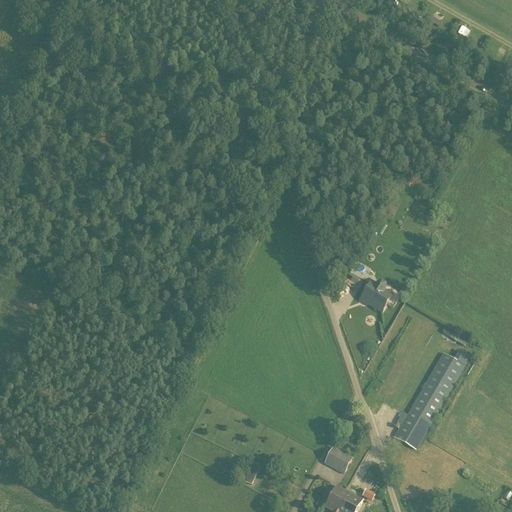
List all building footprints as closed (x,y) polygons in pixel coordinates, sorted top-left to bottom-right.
[(368,285),(359,301),(381,314),(391,298),(382,293),(384,289),(384,285),(379,282),(375,284),(373,288),(368,285)] [(378,337),(384,327),(380,325),(375,335),(378,337)] [(447,328),(444,333),(452,338),(455,332),(447,328)] [(455,333),(453,339),(462,343),(465,336),(455,333)] [(416,452),(470,360),(458,353),(453,361),(443,355),(394,439),(416,452)] [(344,476),(353,460),(333,449),(324,465),(344,476)] [(251,486),(260,467),(253,463),(244,482),(251,486)] [(469,481),(473,475),(466,471),(462,477),(469,481)] [(373,496),(377,485),(371,483),(367,495),(373,496)] [(357,511),(363,503),(337,488),(325,509),(330,511),(357,511)]
